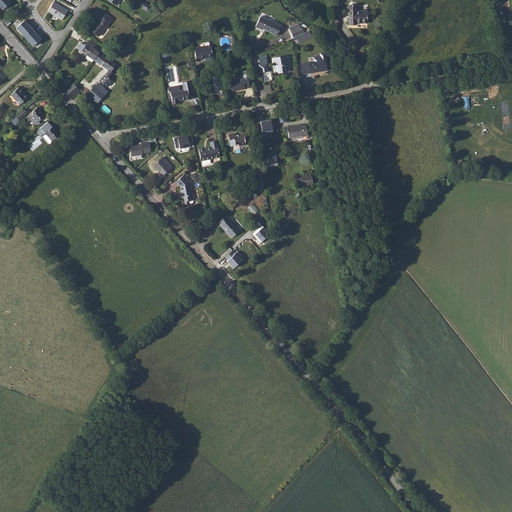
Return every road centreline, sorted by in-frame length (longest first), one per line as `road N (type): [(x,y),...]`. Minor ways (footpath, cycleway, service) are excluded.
road 1 (tertiary): [(418,511),(99,138)]
road 2 (residential): [(99,138),(259,109)]
